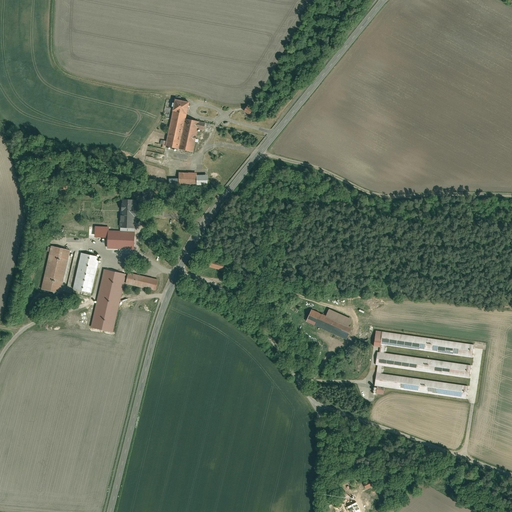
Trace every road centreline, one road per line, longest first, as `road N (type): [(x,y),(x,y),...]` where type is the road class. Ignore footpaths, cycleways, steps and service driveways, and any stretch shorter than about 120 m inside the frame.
road 1 (tertiary): [(382,0),(186,254),(158,317),(109,511)]
road 2 (track): [(177,271),(233,299),(319,413),(329,511)]
road 3 (track): [(309,398),(511,475)]
